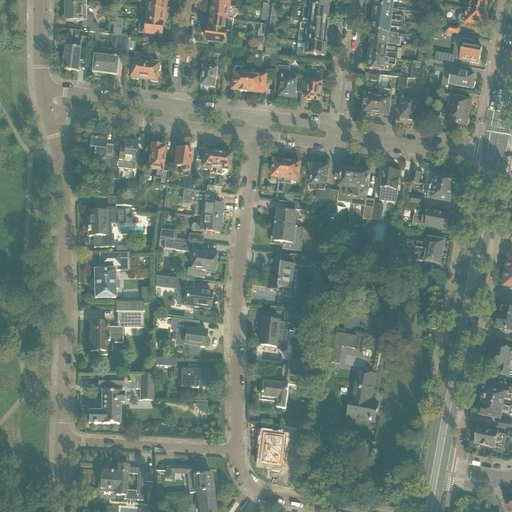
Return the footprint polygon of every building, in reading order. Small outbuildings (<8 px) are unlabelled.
[(142,0),(147,1),(146,9),(166,11),(166,9),(169,9),(169,4),(167,3),(167,0),(142,0)] [(303,0),(303,6),(312,7),(329,9),(330,4),(331,3),(331,0),(303,0)] [(375,4),(375,6),(392,8),(393,1),(404,3),(404,0),(373,0),(374,0),(374,3),(375,4)] [(470,3),(469,9),(487,13),(488,12),(489,11),(490,7),(489,6),(489,0),(462,0),(464,1),(470,3)] [(66,20),(66,21),(76,21),(76,22),(82,22),(81,31),(90,33),(98,34),(103,34),(104,30),(100,29),(99,29),(98,29),(98,26),(97,24),(94,24),(94,18),(91,16),(87,16),(87,6),(66,6),(66,20)] [(211,10),(210,15),(211,15),(211,18),(231,20),(233,21),(234,19),(237,15),(237,14),(237,13),(237,12),(237,11),(236,11),(236,10),(235,10),(235,9),(235,8),(233,8),(230,8),(212,6),(212,10),(211,10)] [(373,10),(372,12),(374,14),(373,19),(402,22),(404,23),(405,19),(403,17),(397,16),(397,10),(392,10),(392,8),(375,6),(374,9),(373,10)] [(304,8),(302,19),(304,20),(329,22),(328,21),(329,21),(330,17),(328,16),(329,9),(312,7),(312,8),(304,8)] [(146,9),(144,22),(164,24),(165,20),(167,19),(168,14),(166,13),(166,11),(146,9)] [(487,13),(469,9),(467,17),(461,15),(459,17),(458,22),(485,27),(486,20),(487,19),(488,16),(487,14),(487,13)] [(209,23),(208,30),(227,32),(232,33),(233,21),(231,20),(211,18),(210,24),(209,23)] [(372,30),(372,31),(390,33),(391,27),(402,29),(402,22),(373,19),(373,25),(371,25),(371,28),(372,30)] [(304,20),(303,31),(326,34),(327,29),(328,28),(329,25),(328,23),(329,22),(304,20)] [(139,28),(139,33),(153,35),(163,36),(163,32),(166,31),(166,28),(164,26),(164,24),(144,22),(140,21),(140,23),(139,27),(139,28)] [(114,24),(114,30),(122,32),(123,24),(114,24)] [(447,26),(445,33),(452,34),(456,35),(458,35),(459,28),(447,26)] [(70,30),(70,31),(74,31),(72,48),(67,48),(66,58),(64,57),(62,67),(65,67),(64,70),(67,70),(66,71),(69,71),(69,70),(78,71),(82,45),(75,45),(77,31),(70,30)] [(227,32),(208,30),(207,42),(230,45),(232,33),(227,32)] [(81,31),(77,31),(75,45),(82,45),(88,46),(90,33),(81,31)] [(299,31),(298,42),(326,45),(327,40),(326,39),(326,34),(303,31),(299,31)] [(370,38),(369,40),(371,42),(370,43),(370,45),(379,46),(379,44),(387,45),(401,47),(402,39),(398,38),(399,35),(390,34),(390,33),(372,31),(371,36),(370,38)] [(456,35),(454,45),(455,45),(459,46),(462,46),(463,46),(460,60),(468,62),(478,64),(481,47),(474,46),(473,46),(472,46),(472,43),(472,42),(473,38),(460,35),(458,35),(456,35)] [(117,49),(126,51),(128,37),(122,36),(119,36),(117,49)] [(126,52),(134,53),(136,38),(128,37),(126,52)] [(150,40),(149,47),(154,47),(162,48),(163,41),(150,40)] [(298,42),(296,57),(306,58),(307,55),(315,56),(325,57),(326,45),(298,42)] [(368,52),(368,54),(369,56),(369,57),(386,59),(396,60),(396,54),(397,48),(387,47),(387,45),(379,44),(379,46),(370,45),(370,51),(368,52)] [(147,58),(145,79),(150,80),(151,81),(157,82),(158,72),(160,72),(160,66),(159,66),(159,65),(158,65),(158,63),(152,62),(153,59),(154,47),(149,47),(147,58)] [(225,55),(225,60),(233,61),(234,50),(226,49),(225,55)] [(94,63),(93,73),(117,76),(119,66),(120,52),(109,51),(108,56),(106,55),(95,54),(95,55),(94,63)] [(139,79),(145,79),(147,58),(143,58),(143,55),(135,54),(134,62),(133,62),(131,79),(138,80),(139,79)] [(272,56),(271,67),(278,67),(278,62),(279,57),(272,56)] [(367,63),(366,66),(368,67),(367,69),(377,70),(385,71),(392,72),(393,66),(395,66),(396,60),(386,59),(369,57),(368,62),(367,63)] [(443,60),(443,63),(456,65),(457,59),(453,58),(444,57),(444,58),(444,60),(443,60)] [(425,64),(424,69),(443,73),(440,89),(443,89),(453,91),(453,86),(472,90),(472,88),(473,88),(474,88),(475,82),(475,80),(473,80),(474,76),(461,74),(461,71),(455,70),(456,65),(428,60),(427,60),(426,59),(425,60),(425,64)] [(202,87),(215,88),(218,62),(213,62),(212,68),(204,67),(202,87)] [(413,62),(411,80),(421,81),(424,69),(425,64),(413,62)] [(236,63),(233,90),(240,91),(240,92),(249,93),(249,92),(251,70),(242,69),(243,63),(236,63)] [(278,67),(275,92),(281,93),(281,97),(286,97),(286,98),(292,99),(292,98),(295,98),(296,89),(297,80),(289,79),(291,68),(280,67),(281,63),(279,63),(278,66),(278,67)] [(251,70),(249,92),(268,94),(269,85),(265,84),(266,77),(256,75),(258,66),(252,65),(251,70)] [(301,93),(301,94),(307,95),(306,100),(308,100),(308,102),(314,102),(314,101),(320,102),(320,97),(321,97),(322,83),(323,73),(323,71),(320,71),(320,73),(317,72),(317,77),(310,76),(310,71),(304,70),(304,71),(303,81),(301,93)] [(365,82),(365,83),(368,84),(368,81),(379,83),(379,82),(380,76),(369,74),(368,74),(366,74),(365,82)] [(399,78),(397,91),(398,91),(404,91),(404,92),(404,93),(403,97),(402,97),(402,100),(403,100),(402,108),(400,118),(407,118),(408,120),(411,120),(413,119),(415,119),(416,109),(417,101),(409,101),(410,93),(410,91),(407,91),(409,79),(400,78),(399,78)] [(374,114),(376,114),(378,92),(371,92),(372,84),(365,83),(363,98),(364,98),(363,112),(364,113),(369,114),(370,115),(373,115),(374,114)] [(378,92),(376,114),(377,115),(378,116),(381,116),(382,115),(387,116),(389,115),(390,105),(390,104),(396,105),(396,101),(390,101),(392,92),(392,90),(380,89),(379,89),(378,92)] [(450,103),(449,109),(469,113),(469,112),(470,111),(471,107),(470,106),(471,101),(451,97),(453,91),(443,89),(441,101),(450,103)] [(469,113),(449,109),(441,108),(440,114),(448,116),(446,123),(448,123),(449,124),(452,125),(453,124),(466,126),(469,113)] [(90,148),(88,162),(93,163),(93,164),(102,165),(101,174),(109,175),(110,170),(110,169),(111,157),(105,157),(106,150),(105,150),(105,145),(106,141),(100,140),(100,137),(96,137),(96,140),(90,139),(89,148),(90,148)] [(109,175),(109,180),(110,180),(117,181),(118,178),(118,177),(119,170),(117,170),(117,167),(134,170),(134,163),(136,153),(137,143),(125,142),(124,150),(119,149),(119,152),(112,151),(111,157),(110,169),(110,170),(109,175)] [(150,155),(148,170),(156,171),(155,179),(154,185),(160,186),(166,187),(167,182),(168,172),(162,171),(165,148),(160,147),(161,146),(151,145),(150,155)] [(183,190),(188,191),(189,190),(192,190),(192,187),(192,186),(194,171),(188,170),(191,150),(187,150),(188,148),(180,147),(179,149),(177,148),(174,167),(182,168),(181,176),(185,177),(183,190)] [(203,160),(202,168),(203,168),(203,170),(209,171),(208,178),(215,179),(218,154),(212,153),(210,151),(205,150),(203,160)] [(215,179),(214,187),(221,188),(221,186),(224,184),(222,182),(222,180),(220,179),(220,175),(227,171),(228,171),(228,169),(230,168),(229,166),(229,162),(231,162),(232,156),(230,156),(230,154),(224,153),(223,154),(218,154),(215,179)] [(283,195),(287,162),(282,162),(281,160),(277,160),(275,161),(274,161),(272,177),(278,178),(276,194),(279,194),(283,195)] [(292,163),(287,162),(283,195),(289,196),(291,181),(297,182),(300,164),(298,164),(297,162),(294,162),(292,163)] [(311,176),(310,182),(311,183),(310,190),(317,191),(316,198),(317,198),(316,200),(329,205),(330,199),(324,199),(325,189),(326,177),(328,167),(321,166),(321,165),(316,164),(316,166),(314,165),(312,177),(311,176)] [(384,170),(379,202),(395,204),(399,172),(389,171),(390,170),(390,169),(389,169),(389,168),(388,167),(387,167),(386,167),(385,167),(385,168),(384,168),(384,169),(384,170)] [(329,205),(328,215),(336,216),(338,202),(351,204),(355,170),(349,170),(349,169),(348,169),(348,168),(347,168),(346,168),(345,168),(344,168),(343,168),(343,169),(342,169),(341,169),(340,179),(338,192),(331,191),(330,199),(329,205)] [(355,170),(351,204),(365,206),(365,199),(369,172),(368,172),(367,172),(367,171),(366,171),(366,170),(365,170),(364,170),(363,170),(362,171),(361,171),(355,170)] [(411,182),(418,184),(420,173),(413,172),(411,182)] [(428,174),(426,185),(454,190),(457,178),(456,178),(446,176),(446,177),(445,177),(445,175),(437,173),(436,175),(435,175),(428,174)] [(404,183),(402,202),(406,202),(420,205),(422,198),(409,196),(411,185),(404,183)] [(423,187),(422,193),(424,195),(424,198),(451,203),(453,190),(454,190),(454,191),(454,190),(426,185),(423,187)] [(189,190),(188,191),(188,197),(200,199),(201,192),(192,190),(189,190)] [(279,194),(278,201),(290,203),(303,205),(304,198),(297,197),(297,196),(289,196),(283,195),(279,194)] [(138,200),(113,197),(113,206),(124,206),(132,207),(131,209),(137,210),(138,200)] [(365,206),(364,211),(373,212),(373,209),(374,204),(374,201),(365,199),(365,206)] [(202,208),(201,217),(220,219),(222,205),(212,204),(212,203),(194,201),(193,207),(202,208)] [(406,202),(404,209),(418,212),(418,211),(419,211),(420,205),(406,202)] [(290,203),(289,209),(304,211),(305,206),(303,206),(303,205),(290,203)] [(88,228),(88,232),(89,236),(93,236),(94,248),(113,248),(113,235),(110,235),(110,222),(115,222),(116,222),(116,209),(114,209),(107,209),(97,209),(97,213),(88,213),(88,228)] [(274,225),(276,225),(295,227),(296,213),(278,211),(276,223),(274,223),(274,225)] [(414,216),(412,224),(447,231),(447,229),(448,229),(450,222),(448,222),(449,217),(419,211),(418,211),(418,212),(417,216),(414,216)] [(191,229),(191,230),(192,230),(196,230),(197,231),(200,231),(210,232),(219,233),(220,219),(201,217),(200,216),(199,222),(199,223),(199,224),(193,224),(191,226),(191,228),(191,229)] [(276,225),(274,241),(283,242),(283,245),(282,250),(301,252),(304,229),(295,227),(276,225)] [(160,237),(159,238),(165,238),(166,239),(168,239),(172,239),(175,240),(176,232),(160,230),(160,237)] [(165,238),(164,250),(192,253),(193,252),(194,242),(179,240),(175,240),(172,239),(168,239),(166,239),(165,238)] [(417,242),(416,248),(442,253),(445,241),(429,238),(427,244),(417,242)] [(203,243),(194,242),(193,252),(202,253),(203,243)] [(416,248),(415,254),(419,255),(418,261),(424,262),(425,262),(430,263),(440,265),(442,253),(416,248)] [(94,280),(92,280),(92,291),(94,290),(94,300),(95,300),(95,299),(97,299),(97,301),(106,301),(106,299),(114,299),(115,299),(115,290),(118,290),(117,279),(114,279),(114,271),(118,271),(120,271),(128,271),(128,260),(128,259),(128,253),(103,254),(103,266),(99,266),(99,268),(100,268),(100,271),(95,271),(95,270),(94,270),(94,280)] [(193,277),(194,277),(204,278),(205,270),(214,271),(214,268),(216,256),(193,253),(191,269),(194,269),(193,277)] [(270,269),(268,289),(278,290),(279,288),(292,289),(292,285),(297,286),(299,270),(294,270),(295,266),(309,268),(309,265),(321,266),(322,258),(296,255),(296,256),(291,255),(290,262),(292,262),(291,265),(281,263),(280,270),(270,269)] [(401,265),(402,259),(389,256),(388,263),(401,265)] [(193,277),(194,269),(191,269),(187,268),(186,276),(193,277)] [(504,274),(503,278),(505,279),(503,287),(511,288),(511,272),(506,271),(506,274),(504,274)] [(157,278),(156,285),(179,288),(180,281),(157,278)] [(154,288),(141,288),(142,301),(154,301),(154,288)] [(178,297),(177,305),(186,306),(199,308),(209,309),(211,293),(202,292),(197,291),(179,289),(178,297)] [(115,302),(115,312),(116,312),(142,312),(142,311),(143,311),(143,302),(115,302)] [(498,315),(511,317),(511,303),(502,302),(501,307),(499,308),(498,315)] [(142,312),(116,312),(116,323),(116,327),(107,327),(107,323),(90,323),(90,351),(98,352),(98,355),(107,355),(107,352),(112,352),(112,345),(112,344),(113,344),(113,343),(114,343),(122,343),(122,327),(142,327),(142,312)] [(261,345),(271,347),(276,347),(278,330),(295,332),(295,329),(313,332),(315,316),(286,312),(284,323),(264,320),(264,321),(261,345)] [(511,317),(498,315),(497,321),(496,321),(495,325),(496,326),(496,328),(506,330),(511,331),(511,317)] [(173,319),(171,330),(178,330),(176,345),(184,346),(183,353),(197,355),(198,347),(204,348),(206,332),(196,330),(197,323),(199,323),(199,322),(173,319)] [(335,337),(333,353),(340,355),(342,347),(355,349),(356,341),(335,337)] [(488,360),(487,364),(489,365),(489,367),(498,369),(497,374),(507,376),(509,376),(509,375),(511,375),(511,349),(511,351),(502,349),(492,347),(490,359),(488,360)] [(154,366),(176,367),(176,360),(154,359),(154,366)] [(264,382),(262,398),(278,400),(277,408),(286,409),(289,384),(294,385),(298,385),(309,387),(311,372),(284,368),(283,378),(280,377),(280,379),(272,378),(272,383),(264,382)] [(180,388),(188,388),(198,389),(198,386),(207,387),(208,371),(210,371),(181,369),(173,369),(173,378),(181,379),(180,388)] [(347,417),(364,421),(374,422),(377,404),(368,403),(373,375),(358,372),(353,400),(350,399),(347,417)] [(136,382),(136,390),(140,390),(140,401),(154,401),(154,376),(98,376),(98,390),(102,390),(102,393),(101,412),(88,412),(88,424),(93,424),(93,425),(96,425),(96,424),(101,424),(101,425),(119,425),(119,403),(123,403),(124,394),(122,394),(122,390),(123,390),(123,382),(136,382)] [(482,401),(482,403),(502,406),(504,400),(511,401),(511,397),(511,394),(509,394),(484,390),(483,395),(482,395),(480,401),(482,401)] [(205,420),(205,412),(183,411),(183,404),(162,403),(162,417),(180,417),(180,432),(197,433),(197,429),(211,430),(211,421),(205,420)] [(502,406),(482,403),(481,408),(479,408),(478,414),(480,414),(480,415),(500,419),(501,412),(509,414),(510,408),(502,406)] [(498,428),(509,430),(510,430),(511,423),(499,421),(498,428)] [(261,436),(260,445),(264,446),(261,464),(266,465),(266,466),(281,468),(285,440),(303,442),(305,430),(280,427),(279,438),(265,436),(261,436)] [(477,430),(475,439),(475,440),(474,440),(474,441),(474,442),(474,443),(474,444),(474,445),(475,445),(476,446),(476,447),(477,447),(478,447),(479,447),(480,447),(489,448),(495,449),(503,450),(506,436),(487,432),(477,430)] [(100,489),(116,490),(116,495),(124,496),(124,500),(143,501),(144,482),(145,468),(138,468),(128,467),(128,466),(118,466),(118,468),(109,467),(109,472),(101,472),(100,480),(99,480),(99,487),(100,487),(100,489)] [(167,467),(166,480),(174,480),(174,476),(175,474),(175,471),(187,472),(187,474),(189,493),(198,493),(213,491),(212,490),(214,490),(213,483),(212,483),(211,475),(205,475),(205,472),(199,473),(198,469),(167,467)] [(214,511),(213,491),(198,493),(199,511),(214,511)]
